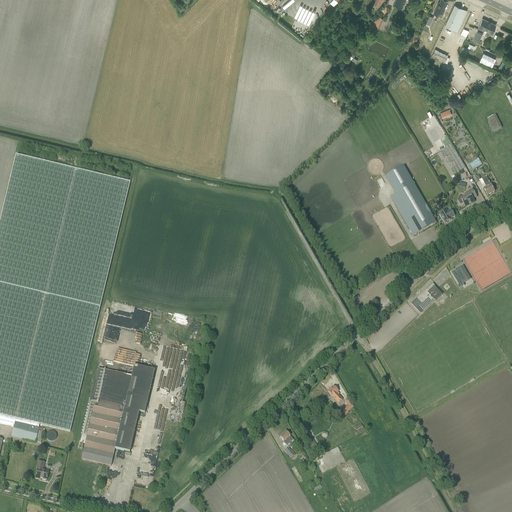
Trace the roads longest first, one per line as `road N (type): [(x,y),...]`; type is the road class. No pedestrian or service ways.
road 1 (tertiary): [(170,511),(456,241),(511,205)]
road 2 (track): [(460,511),(358,333)]
